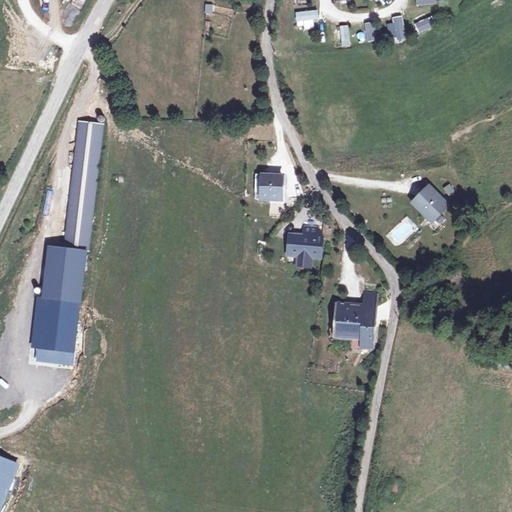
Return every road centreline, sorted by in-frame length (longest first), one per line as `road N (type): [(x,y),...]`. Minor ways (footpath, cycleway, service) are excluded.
road 1 (residential): [(271,0),(269,70),(305,157),(395,238),(399,284),(362,488),(367,511)]
road 2 (tertiary): [(101,0),(0,206)]
